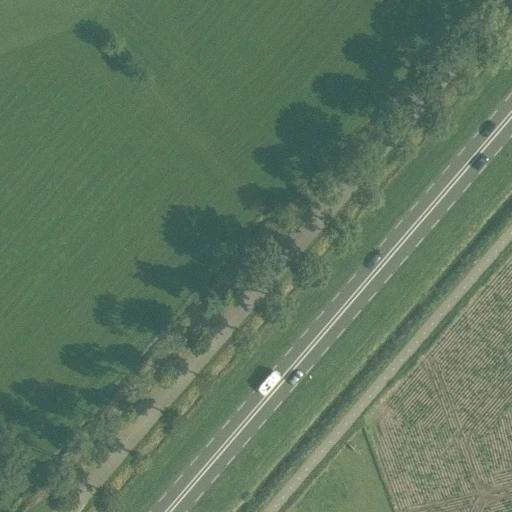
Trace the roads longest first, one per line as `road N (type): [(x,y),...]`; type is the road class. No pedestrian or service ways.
road 1 (unclassified): [(59,511),(505,0)]
road 2 (primary): [(166,511),(511,112)]
